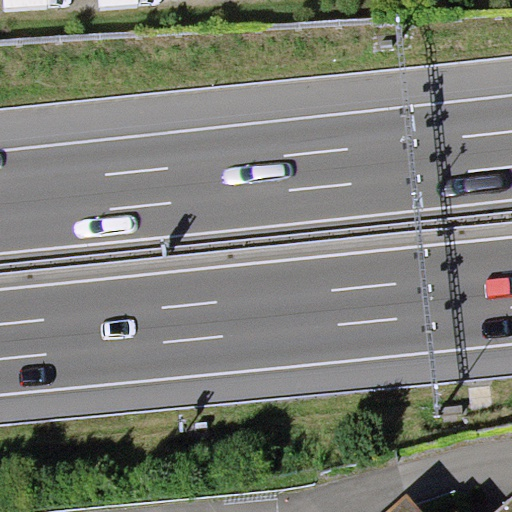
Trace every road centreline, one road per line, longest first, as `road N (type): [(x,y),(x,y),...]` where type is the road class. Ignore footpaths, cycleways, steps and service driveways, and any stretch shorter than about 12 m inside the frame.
road 1 (motorway): [(511,147),(0,202)]
road 2 (motorway): [(0,342),(511,291)]
